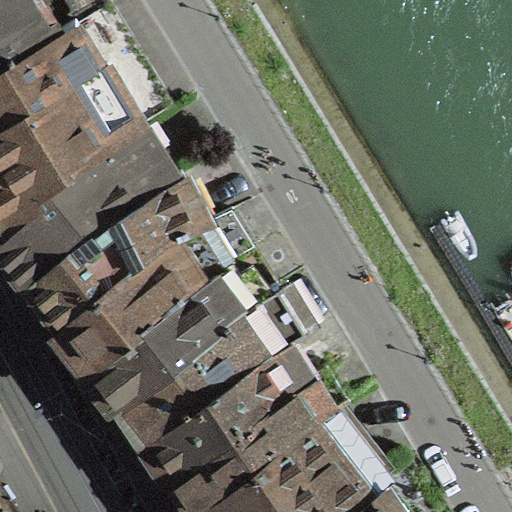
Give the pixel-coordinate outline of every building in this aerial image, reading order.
[(0,0),(0,65),(56,32),(35,0),(0,0)] [(59,0),(73,22),(102,5),(109,0),(59,0)] [(73,22),(56,32),(0,65),(0,234),(5,241),(41,206),(37,199),(140,126),(166,110),(102,5),(73,22)] [(142,128),(140,126),(37,199),(41,206),(5,241),(0,245),(0,266),(3,270),(20,293),(80,236),(82,238),(173,177),(156,151),(160,145),(149,128),(142,128)] [(159,243),(202,225),(177,174),(173,177),(82,238),(80,236),(20,293),(36,312),(53,334),(119,272),(120,275),(159,243)] [(63,347),(86,376),(187,292),(250,249),(228,212),(202,225),(159,243),(120,275),(119,272),(53,334),(63,347)] [(217,325),(273,287),(250,249),(187,292),(86,376),(92,385),(113,412),(116,410),(219,326),(217,325)] [(285,340),(300,331),(273,287),(217,325),(219,326),(116,410),(121,418),(140,446),(187,411),(186,409),(285,340)] [(163,485),(307,377),(294,356),(285,340),(186,409),(187,411),(140,446),(138,447),(145,458),(163,485)] [(343,401),(323,367),(307,377),(163,485),(162,486),(170,495),(183,511),(199,511),(312,419),(313,421),(335,407),(343,401)] [(337,511),(379,480),(387,473),(335,407),(313,421),(312,419),(199,511),(337,511)] [(400,511),(379,480),(337,511),(400,511)]
